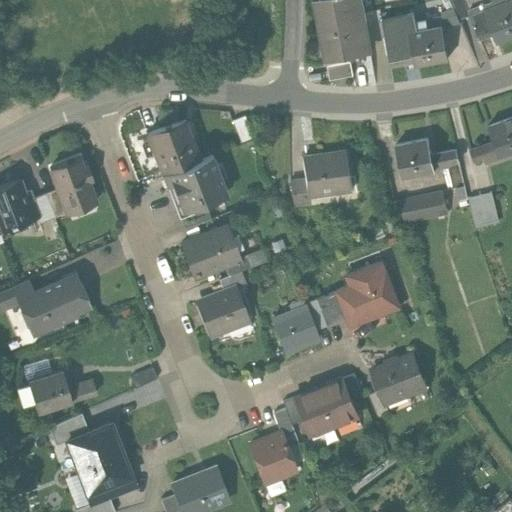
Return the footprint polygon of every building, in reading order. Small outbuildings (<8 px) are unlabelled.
[(328,0),(313,3),(326,63),(364,56),(358,26),(366,24),(366,15),(362,0),(328,0)] [(458,26),(457,23),(447,0),(441,0),(444,10),(437,13),(439,18),(441,31),(458,26)] [(447,0),(457,23),(469,18),(467,13),(461,0),(447,0)] [(461,0),(467,13),(493,2),(492,0),(461,0)] [(511,35),(511,0),(492,0),(493,2),(467,13),(469,18),(479,40),(494,34),(498,42),(511,35)] [(383,38),(417,31),(415,23),(414,14),(380,21),(383,38)] [(417,31),(383,38),(384,45),(388,64),(415,59),(416,64),(447,57),(439,18),(415,23),(417,31)] [(350,62),(326,67),(329,80),(353,76),(350,62)] [(245,116),(232,121),(241,142),(253,137),(245,116)] [(485,161),(511,152),(511,118),(488,126),(493,142),(469,150),(473,162),(484,159),(485,161)] [(185,120),(148,135),(163,172),(199,159),(185,120)] [(428,139),(396,146),(402,177),(449,168),(448,165),(458,162),(456,151),(431,156),(428,139)] [(344,152),(300,157),(302,180),(304,196),(306,196),(348,191),(344,152)] [(199,159),(163,172),(168,185),(173,183),(177,193),(174,195),(179,207),(202,198),(226,189),(212,154),(199,159)] [(82,166),(79,157),(49,168),(57,189),(66,213),(96,202),(88,181),(92,179),(87,164),(82,166)] [(20,180),(0,187),(0,223),(8,220),(10,225),(36,216),(40,214),(34,197),(27,199),(20,180)] [(307,205),(306,196),(304,196),(302,180),(287,181),(289,207),(307,205)] [(57,189),(45,193),(54,217),(66,213),(57,189)] [(467,203),(467,200),(464,190),(456,192),(459,204),(467,203)] [(45,193),(34,197),(40,214),(36,216),(39,223),(54,217),(45,193)] [(446,194),(401,203),(406,223),(451,215),(446,194)] [(490,195),(467,200),(467,203),(469,202),(475,228),(497,223),(490,195)] [(202,198),(179,207),(187,228),(210,219),(202,198)] [(227,226),(182,243),(195,277),(224,266),(239,260),(238,258),(235,251),(237,250),(238,250),(239,249),(240,248),(241,247),(241,246),(242,244),(242,243),(241,241),(241,240),(237,230),(237,229),(235,227),(234,226),(233,226),(232,225),(230,225),(229,225),(227,226)] [(239,260),(224,266),(228,276),(241,271),(252,267),(247,255),(238,258),(239,260)] [(350,287),(336,292),(347,320),(350,327),(398,309),(381,264),(346,277),(350,287)] [(241,271),(228,276),(219,279),(224,291),(234,287),(235,288),(246,284),(241,271)] [(90,307),(75,274),(39,290),(39,291),(34,293),(34,294),(19,300),(20,301),(34,333),(50,325),(51,326),(79,314),(78,312),(90,307)] [(19,300),(34,294),(34,293),(27,279),(0,290),(0,307),(1,309),(20,301),(19,300)] [(224,291),(201,300),(215,335),(248,323),(235,288),(234,287),(224,291)] [(347,320),(336,292),(316,300),(317,303),(327,327),(327,328),(347,320)] [(327,327),(317,303),(306,307),(316,332),(327,327)] [(306,307),(273,320),(286,354),(319,341),(316,332),(306,307)] [(386,365),(371,371),(380,392),(385,406),(425,391),(411,356),(397,361),(396,359),(385,364),(386,365)] [(135,389),(157,379),(152,368),(130,378),(135,389)] [(62,371),(29,381),(30,383),(36,403),(38,410),(96,393),(92,379),(67,387),(62,371)] [(343,381),(351,402),(362,398),(354,377),(343,381)] [(343,380),(318,389),(333,427),(357,418),(351,402),(343,381),(343,380)] [(36,403),(30,383),(16,387),(22,407),(36,403)] [(318,389),(295,398),(295,399),(304,422),(309,437),(333,427),(318,389)] [(388,414),(385,406),(380,392),(369,396),(377,418),(388,414)] [(292,427),(304,422),(295,399),(283,404),(285,410),(292,427)] [(298,444),(292,427),(285,410),(273,415),(281,434),(287,448),(298,444)] [(53,448),(63,444),(87,435),(79,415),(46,429),(53,448)] [(124,456),(112,425),(87,435),(63,444),(75,475),(124,456)] [(281,434),(249,446),(264,485),(296,473),(287,448),(281,434)] [(136,488),(124,456),(75,475),(87,507),(107,500),(136,488)] [(216,470),(172,485),(176,495),(181,511),(206,511),(229,504),(216,470)] [(181,511),(176,495),(161,500),(164,511),(181,511)] [(111,511),(107,500),(87,507),(74,511),(111,511)] [(511,511),(511,503),(510,501),(495,511),(511,511)]
